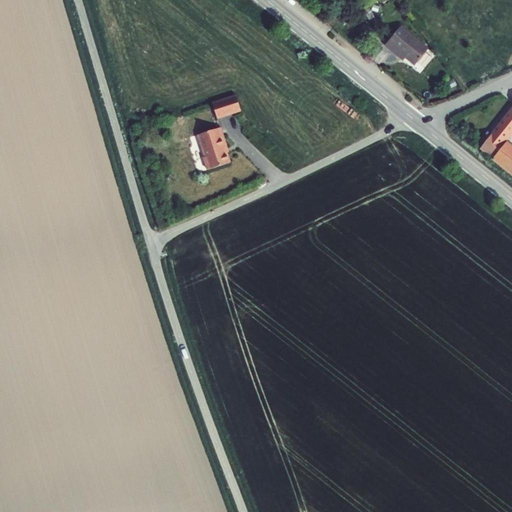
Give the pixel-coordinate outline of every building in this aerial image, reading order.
[(325,23),(333,29),(343,18),(357,11),(344,0),(325,23)] [(406,58),(415,66),(428,49),(401,26),(385,46),(397,55),(399,53),(406,58)] [(406,58),(399,53),(397,55),(403,61),(406,58)] [(217,120),(244,110),(239,93),(211,103),(217,120)] [(493,132),(480,148),(511,173),(511,148),(506,143),(511,135),(511,108),(503,121),(493,132)] [(497,116),(488,128),(493,132),(503,121),(497,116)] [(220,129),(197,137),(204,158),(202,159),(207,172),(229,164),(226,154),(224,149),(226,148),(220,129)]
